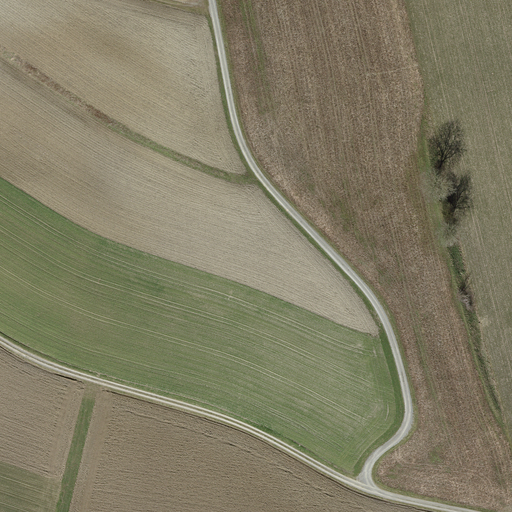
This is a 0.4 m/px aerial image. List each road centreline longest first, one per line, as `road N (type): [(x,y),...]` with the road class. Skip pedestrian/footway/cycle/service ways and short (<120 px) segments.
road 1 (track): [(367,488),(369,462),(402,434),(407,415),(386,323),(247,155),(211,0)]
road 2 (track): [(367,488),(240,429),(107,386),(0,339)]
